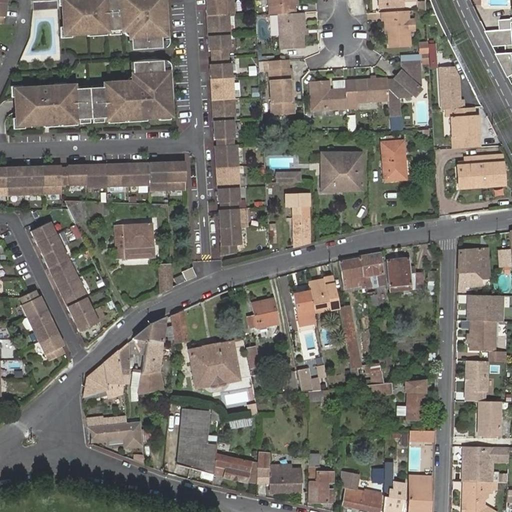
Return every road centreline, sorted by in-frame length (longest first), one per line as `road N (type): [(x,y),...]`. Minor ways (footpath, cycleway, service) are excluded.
road 1 (residential): [(0,150),(199,145),(214,280)]
road 2 (residential): [(442,511),(446,226)]
road 3 (residential): [(446,226),(214,280)]
road 4 (residential): [(279,511),(64,457)]
road 5 (residential): [(85,366),(16,225),(0,218)]
road 6 (residential): [(214,280),(138,318),(85,366)]
